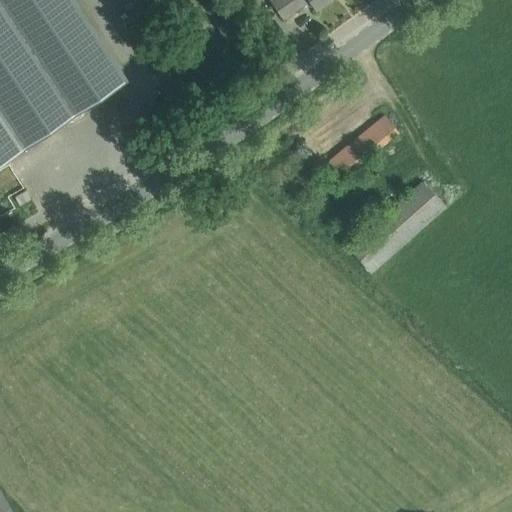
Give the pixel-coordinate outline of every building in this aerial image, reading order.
[(0,0),(0,157),(126,81),(72,0),(0,0)] [(271,0),(285,18),(309,0),(311,0),(318,9),(330,0),(271,0)] [(324,166),(336,181),(398,130),(386,115),(324,166)] [(348,248),(371,274),(446,208),(423,182),(348,248)] [(0,511),(12,511),(0,490),(0,511)]
